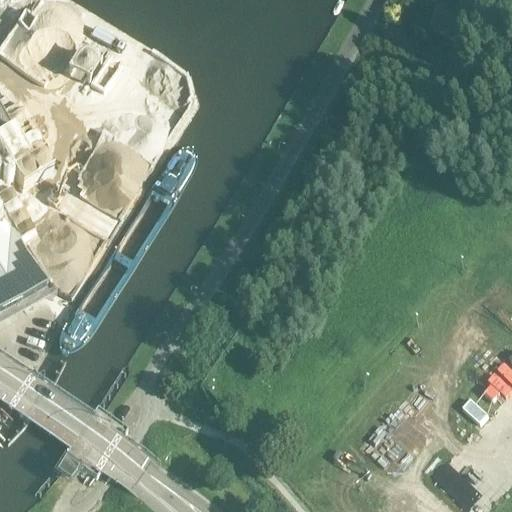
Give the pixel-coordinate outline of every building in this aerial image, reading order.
[(511,0),(498,0),(511,16),(511,0)] [(446,10),(445,11),(432,32),(463,51),(477,29),(446,10)] [(474,79),(454,67),(446,79),(466,92),(474,79)] [(29,185),(0,128),(0,177),(9,195),(29,185)] [(46,155),(32,163),(40,178),(54,171),(46,155)] [(0,322),(46,296),(0,216),(0,322)] [(64,464),(56,476),(69,485),(78,473),(64,464)]
